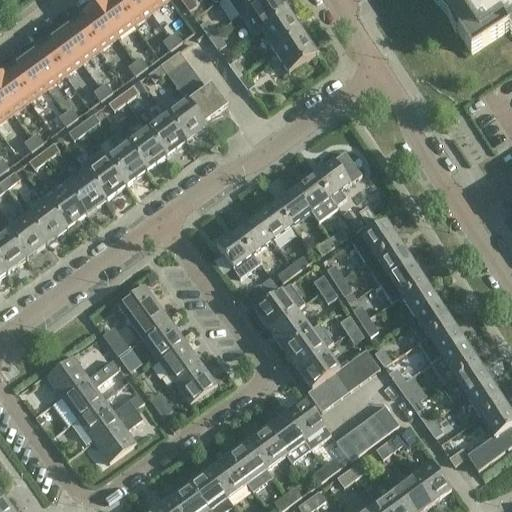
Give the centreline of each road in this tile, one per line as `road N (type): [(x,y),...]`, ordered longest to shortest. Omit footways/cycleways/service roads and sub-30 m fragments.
road 1 (residential): [(0,392),(76,494),(104,499),(261,387),(264,364),(166,227)]
road 2 (unclassified): [(0,346),(166,227)]
road 3 (unclassified): [(462,208),(379,74)]
road 4 (unclassified): [(166,227),(274,149)]
road 5 (unclassified): [(274,149),(379,74)]
road 6 (unclassified): [(274,149),(201,52)]
